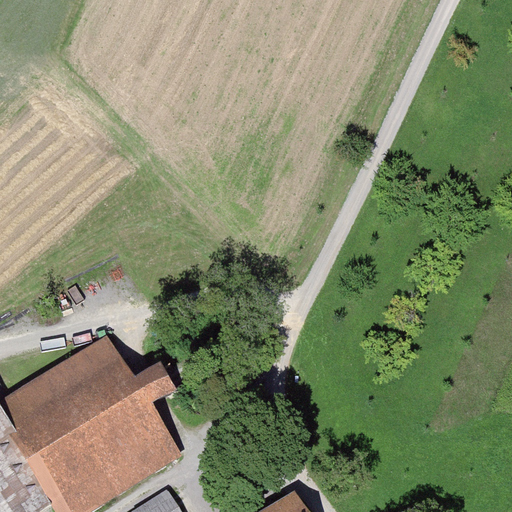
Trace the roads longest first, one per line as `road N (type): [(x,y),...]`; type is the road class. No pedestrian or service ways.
road 1 (track): [(325,511),(283,463),(295,314),(448,0)]
road 2 (track): [(295,314),(256,292),(0,348)]
road 3 (track): [(117,511),(199,459),(283,463)]
road 4 (track): [(114,324),(199,459)]
road 5 (track): [(284,308),(169,378)]
road 6 (track): [(188,442),(286,372)]
